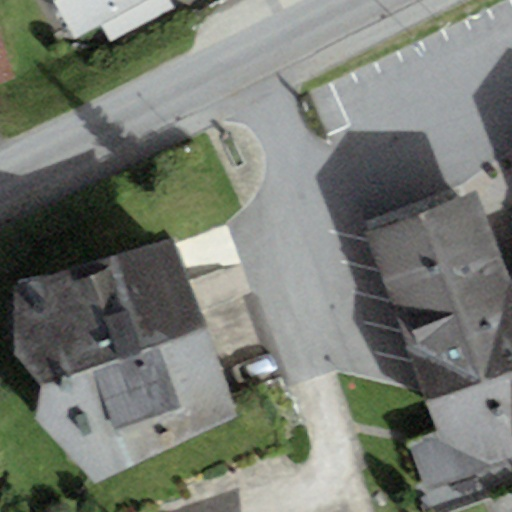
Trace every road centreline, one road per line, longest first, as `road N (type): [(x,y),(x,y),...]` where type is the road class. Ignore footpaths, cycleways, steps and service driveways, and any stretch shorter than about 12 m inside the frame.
road 1 (tertiary): [(0,191),(386,0)]
road 2 (unknown): [(286,171),(335,381),(338,427),(329,456),(294,488),(224,511)]
road 3 (unknown): [(286,171),(511,103)]
